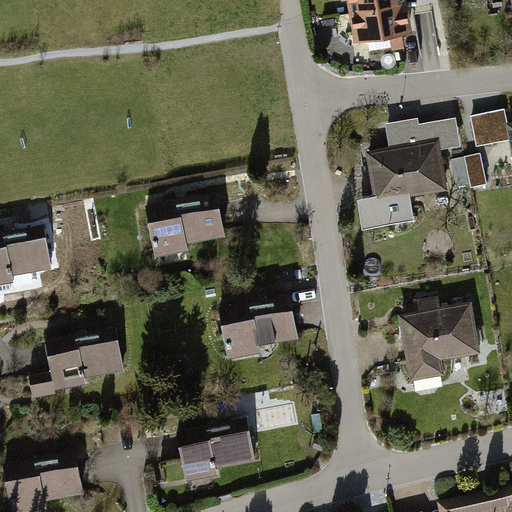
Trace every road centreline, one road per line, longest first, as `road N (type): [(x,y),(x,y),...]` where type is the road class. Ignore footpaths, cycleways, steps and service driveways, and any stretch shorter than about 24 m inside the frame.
road 1 (residential): [(361,480),(306,98)]
road 2 (residential): [(306,98),(511,75)]
road 3 (residential): [(361,480),(511,444)]
